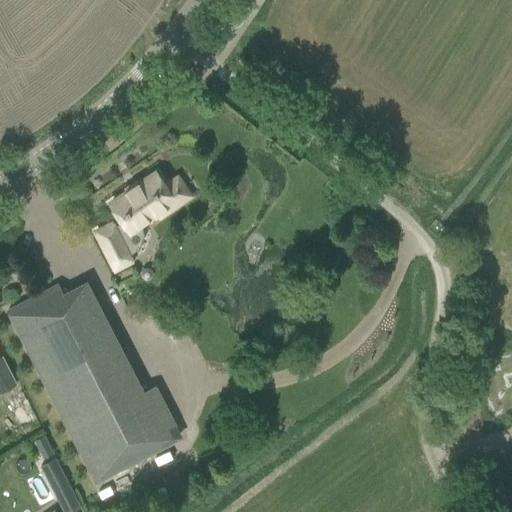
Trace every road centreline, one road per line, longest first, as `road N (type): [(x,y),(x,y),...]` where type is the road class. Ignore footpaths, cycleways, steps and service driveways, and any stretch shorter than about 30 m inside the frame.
road 1 (unclassified): [(461,511),(437,473),(423,420),(446,291),(424,236),(178,42)]
road 2 (tertiary): [(0,190),(178,42)]
